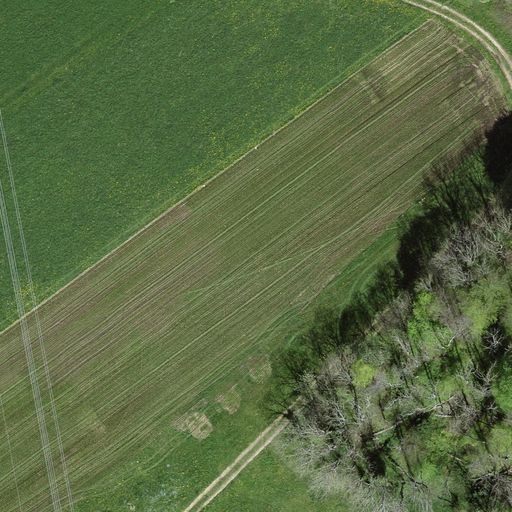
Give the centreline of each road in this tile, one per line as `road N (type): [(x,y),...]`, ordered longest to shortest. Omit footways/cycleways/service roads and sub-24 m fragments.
road 1 (track): [(193,511),(435,275),(504,199),(511,175)]
road 2 (track): [(511,86),(487,45),(399,0)]
